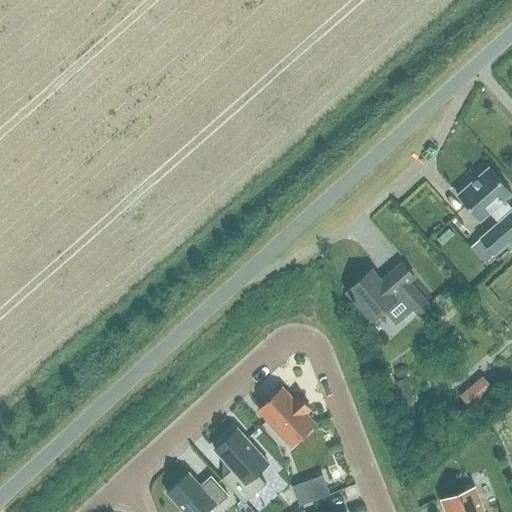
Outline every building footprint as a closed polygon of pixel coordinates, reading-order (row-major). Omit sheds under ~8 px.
[(499,222),(480,238),(495,254),(511,238),(511,207),(504,199),(511,192),(511,191),(490,166),(458,194),(480,220),(490,212),(499,222)] [(372,269),(346,292),(372,322),(384,311),(393,321),(410,306),(418,315),(430,305),(411,281),(415,277),(402,262),(382,280),(372,269)] [(392,374),(385,377),(389,386),(396,383),(392,374)] [(484,375),(474,383),(485,395),(494,387),(484,375)] [(306,413),(310,409),(298,396),(293,400),(283,388),(259,409),(291,444),(315,423),(306,413)] [(244,503),(267,483),(258,472),(269,462),(239,428),(215,450),(232,469),(222,478),(233,490),(244,503)] [(201,485),(190,472),(167,492),(185,511),(205,511),(216,503),(218,505),(229,495),(212,476),(201,485)] [(303,482),(293,486),(300,504),(310,500),(303,482)] [(446,511),(484,511),(475,486),(442,499),(446,511)] [(254,511),(246,502),(244,503),(242,500),(238,503),(241,511),(254,511)]
